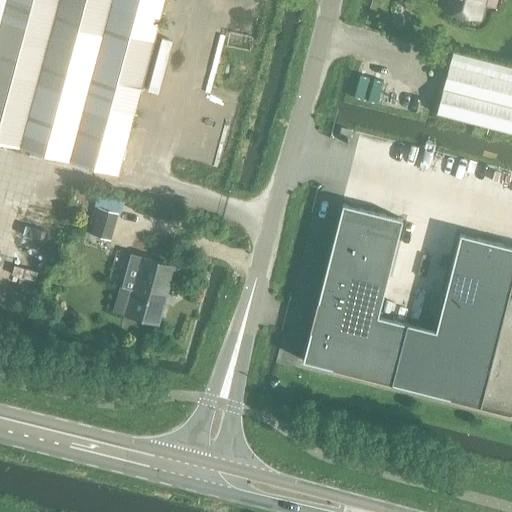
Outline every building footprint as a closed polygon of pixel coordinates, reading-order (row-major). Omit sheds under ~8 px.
[(0,0),(0,142),(119,174),(165,0),(0,0)] [(445,0),(443,9),(477,17),(481,0),(445,0)] [(511,67),(453,52),(450,64),(437,114),(511,133),(511,67)] [(342,203),(302,360),(511,413),(511,246),(460,233),(435,330),(378,315),(402,218),(342,203)] [(90,234),(110,240),(118,214),(98,208),(90,234)] [(125,314),(159,324),(175,267),(141,258),(138,270),(127,267),(121,286),(132,289),(125,314)]
